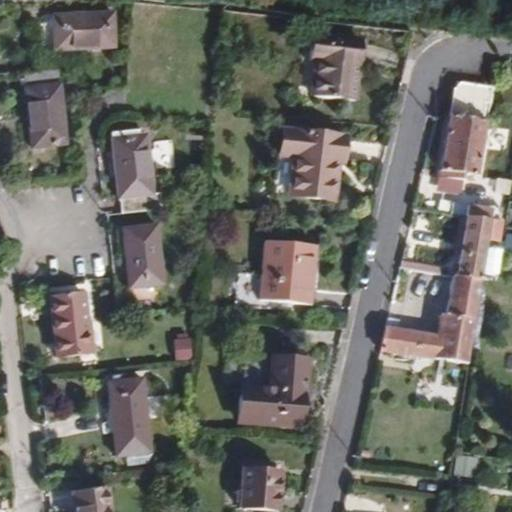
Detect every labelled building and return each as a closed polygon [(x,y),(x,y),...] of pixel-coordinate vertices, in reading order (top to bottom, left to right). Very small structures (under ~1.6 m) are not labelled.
[(52,24),(36,25),(38,68),(69,66),(69,51),(113,48),(112,15),(51,18),(52,24)] [(361,43),(309,37),(306,62),(314,63),(310,99),(354,104),(361,43)] [(56,71),(23,75),(31,149),(64,146),(56,71)] [(489,90),(487,90),(456,86),(451,91),(437,179),(470,184),(471,177),(477,178),(485,123),(489,90)] [(343,139),(281,132),(278,157),(293,159),(289,197),(333,201),(337,163),(341,163),(343,139)] [(138,137),(111,141),(118,200),(119,200),(121,214),(162,210),(160,194),(151,195),(145,142),(138,143),(138,137)] [(480,178),(477,178),(471,177),(470,184),(467,204),(476,206),(480,178)] [(459,217),(464,218),(466,206),(454,204),(452,216),(459,217)] [(464,218),(489,222),(490,210),(466,205),(466,206),(464,218)] [(489,222),(486,240),(496,242),(500,208),(490,207),(490,210),(489,222)] [(453,252),(458,253),(464,218),(459,217),(453,252)] [(484,254),(486,243),(486,240),(489,222),(464,218),(458,253),(454,278),(480,282),(484,254)] [(155,227),(121,230),(128,290),(161,286),(155,227)] [(314,248),(264,244),(259,302),(309,306),(314,248)] [(467,365),(480,282),(454,278),(450,277),(450,278),(444,316),(439,315),(436,338),(397,332),(399,321),(388,319),(385,330),(381,352),(467,365)] [(83,295),(49,299),(56,359),(89,355),(83,295)] [(189,339),(172,341),(174,362),(191,360),(189,339)] [(273,361),(271,380),(270,392),(244,390),(240,390),(238,423),(297,427),(300,395),(302,395),(305,363),(273,361)] [(270,392),(271,380),(245,378),(244,390),(270,392)] [(141,380),(107,383),(116,458),(149,455),(141,380)] [(479,464),(460,461),(458,477),(477,480),(479,464)] [(240,462),(240,470),(267,471),(267,463),(240,462)] [(267,471),(240,470),(237,511),(255,511),(278,511),(282,473),(267,471)] [(108,511),(106,492),(73,496),(74,511),(108,511)]
